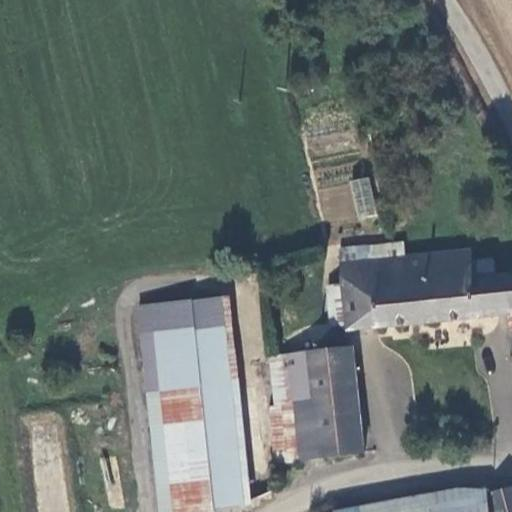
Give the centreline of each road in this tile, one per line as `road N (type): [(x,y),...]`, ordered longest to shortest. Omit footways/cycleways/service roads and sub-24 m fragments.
road 1 (unclassified): [(265,511),(356,474),(447,458),(511,462)]
road 2 (unclassified): [(511,119),(449,0)]
